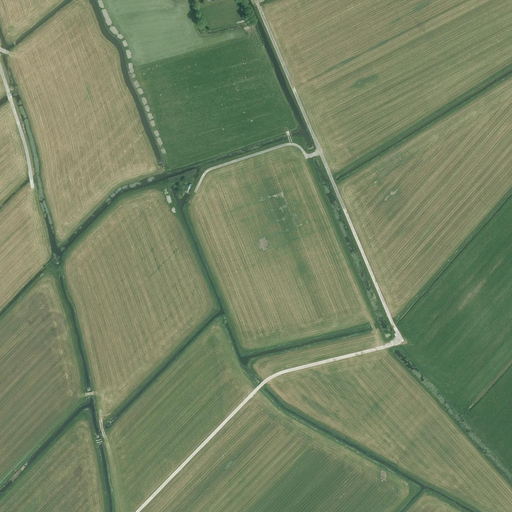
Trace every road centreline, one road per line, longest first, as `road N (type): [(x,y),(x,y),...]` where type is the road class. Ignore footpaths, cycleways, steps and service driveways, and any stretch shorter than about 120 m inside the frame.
road 1 (track): [(254,0),(400,338),(264,382),(137,511)]
road 2 (track): [(318,149),(306,156),(291,143),(210,168),(195,190)]
road 3 (track): [(0,62),(32,184)]
